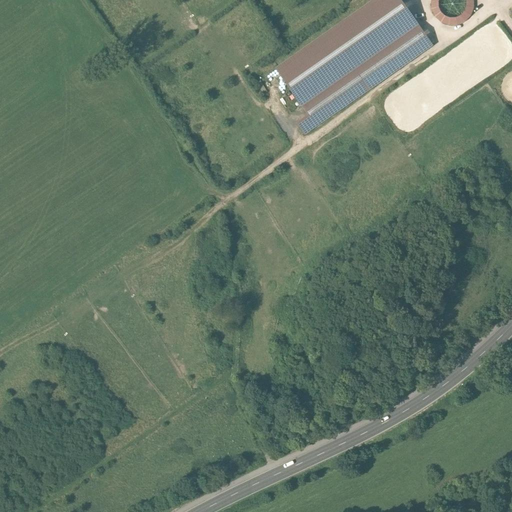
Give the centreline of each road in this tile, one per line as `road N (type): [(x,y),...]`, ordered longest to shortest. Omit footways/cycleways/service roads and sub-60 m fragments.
road 1 (track): [(281,473),(232,376),(238,298),(223,199),(81,0)]
road 2 (secondary): [(511,326),(372,432),(199,511)]
road 3 (track): [(223,199),(463,34)]
road 4 (track): [(232,376),(36,511)]
